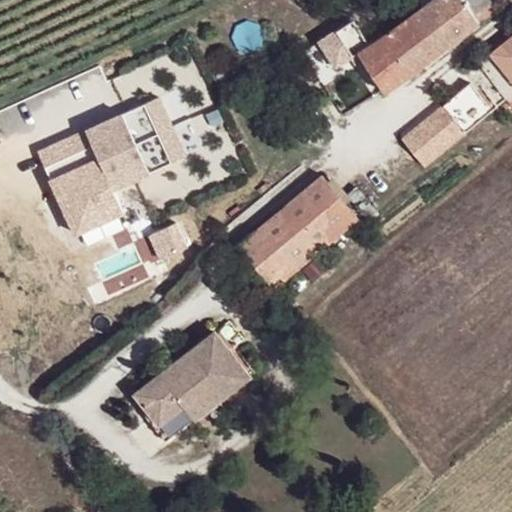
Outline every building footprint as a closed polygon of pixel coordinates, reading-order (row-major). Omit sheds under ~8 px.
[(378,17),(402,0),(369,0),(367,1),(378,17)] [(388,92),(482,24),(475,13),(464,0),(436,0),(386,36),(397,51),(370,68),(388,92)] [(464,0),(475,13),(493,1),(492,0),(464,0)] [(338,71),(361,55),(362,54),(345,29),(321,47),(338,71)] [(361,55),(370,68),(397,51),(386,36),(362,54),(361,55)] [(511,39),(494,53),(511,75),(511,39)] [(158,97),(37,150),(75,235),(122,214),(110,186),(184,154),(158,97)] [(467,102),(449,116),(457,129),(477,114),(467,102)] [(442,107),(425,120),(440,141),(457,129),(449,116),(442,107)] [(440,141),(425,120),(403,137),(418,158),(440,141)] [(360,219),(325,176),(241,245),(274,288),(360,219)] [(215,331),(134,391),(146,407),(141,411),(162,440),(248,377),(215,331)]
